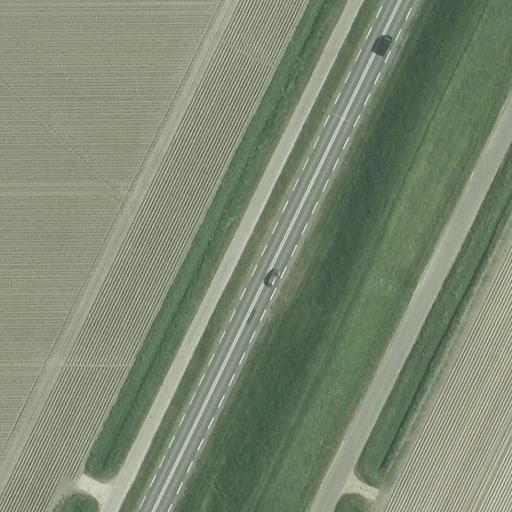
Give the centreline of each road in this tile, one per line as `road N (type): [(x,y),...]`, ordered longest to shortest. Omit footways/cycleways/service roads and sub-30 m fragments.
road 1 (primary): [(151,511),(401,0)]
road 2 (unclassified): [(352,0),(104,511)]
road 3 (unclassified): [(331,511),(511,139)]
